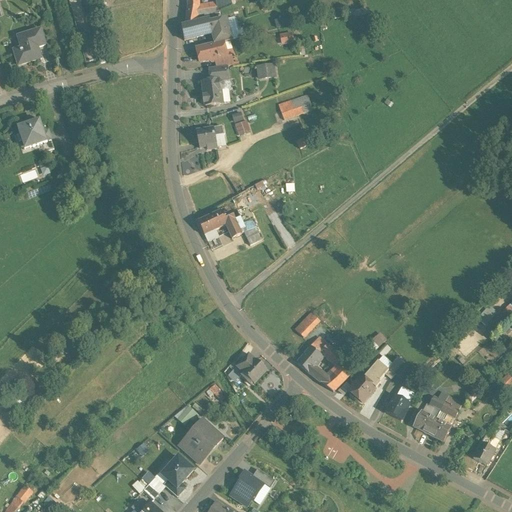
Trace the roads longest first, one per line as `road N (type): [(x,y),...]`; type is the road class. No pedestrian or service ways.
road 1 (track): [(511,68),(227,305)]
road 2 (residential): [(171,64),(172,163),(187,226),(227,305),(301,380)]
road 3 (residential): [(301,380),(393,448),(511,511)]
road 4 (residential): [(0,104),(92,76),(171,64)]
road 5 (residential): [(301,380),(188,511)]
